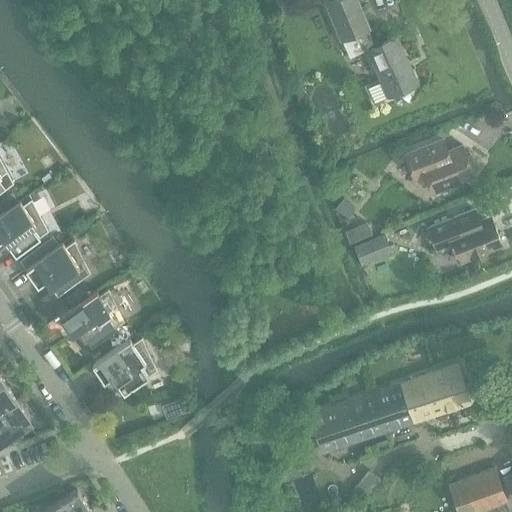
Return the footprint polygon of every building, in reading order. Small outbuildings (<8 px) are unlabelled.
[(355,0),(335,0),(325,5),(341,41),(342,41),(350,57),(368,49),(375,46),(375,45),(368,29),(369,29),(355,0)] [(375,46),(368,49),(382,81),(368,87),(374,102),(389,96),(392,94),(395,101),(401,104),(408,101),(411,94),(408,87),(416,83),(395,36),(375,45),(375,46)] [(463,145),(447,151),(442,138),(405,153),(415,179),(426,175),(433,191),(474,175),(463,145)] [(0,157),(0,192),(14,183),(0,157)] [(13,193),(0,202),(6,211),(19,201),(13,193)] [(32,198),(23,205),(20,200),(19,201),(6,211),(0,214),(0,240),(3,238),(15,254),(48,230),(32,198)] [(490,215),(479,219),(474,208),(427,227),(436,247),(448,242),(450,247),(455,245),(460,260),(501,243),(490,215)] [(356,227),(360,238),(372,233),(367,223),(356,227)] [(362,266),(393,253),(385,233),(354,245),(362,266)] [(36,261),(58,245),(53,237),(31,253),(36,261)] [(74,240),(65,246),(62,242),(58,245),(36,261),(25,269),(37,285),(46,280),(57,296),(91,272),(74,240)] [(65,298),(70,305),(87,294),(81,286),(65,298)] [(108,288),(99,294),(96,290),(59,316),(71,333),(79,327),(91,344),(124,320),(108,288)] [(119,334),(98,348),(103,355),(124,341),(119,334)] [(142,337),(133,343),(130,338),(92,364),(104,381),(112,376),(123,392),(157,369),(142,337)] [(403,382),(375,391),(387,428),(470,401),(459,364),(403,381),(403,382)] [(0,410),(16,399),(3,380),(0,382),(0,410)] [(375,391),(310,413),(322,450),(376,432),(387,428),(375,391)] [(186,398),(163,406),(168,419),(189,412),(191,411),(189,405),(186,398)] [(0,439),(30,418),(16,399),(0,410),(0,439)] [(272,439),(268,424),(247,429),(251,445),(272,439)] [(379,452),(389,449),(387,441),(376,445),(379,452)] [(511,458),(511,459),(511,472),(503,476),(511,499),(511,458)] [(494,466),(448,483),(458,511),(473,511),(506,500),(494,466)] [(380,481),(368,471),(354,488),(366,498),(380,481)] [(77,489),(43,511),(85,511),(90,510),(77,489)]
